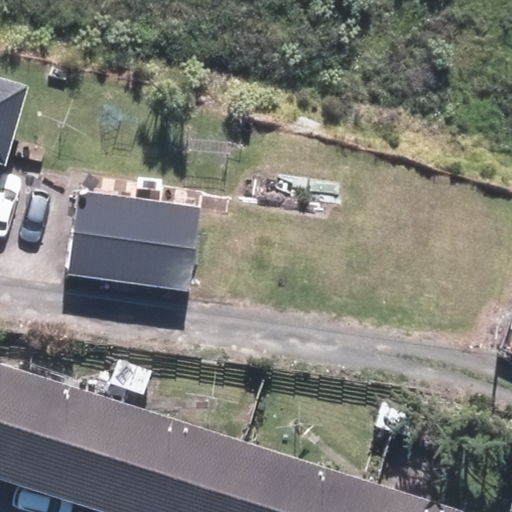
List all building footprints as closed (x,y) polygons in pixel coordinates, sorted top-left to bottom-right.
[(113,5),(91,0),(37,0),(27,40),(99,59),(113,5)] [(0,165),(22,85),(0,79),(0,165)] [(78,175),(64,276),(186,293),(200,192),(78,175)] [(0,480),(100,511),(220,511),(243,441),(0,363),(0,480)] [(368,511),(378,484),(243,441),(220,511),(368,511)] [(465,511),(378,484),(368,511),(465,511)]
